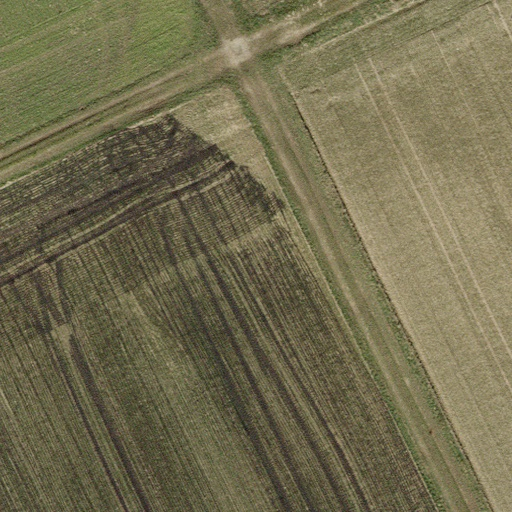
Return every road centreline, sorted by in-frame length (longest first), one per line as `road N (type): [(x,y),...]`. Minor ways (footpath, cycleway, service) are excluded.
road 1 (track): [(214,0),(464,511)]
road 2 (track): [(0,167),(344,0)]
